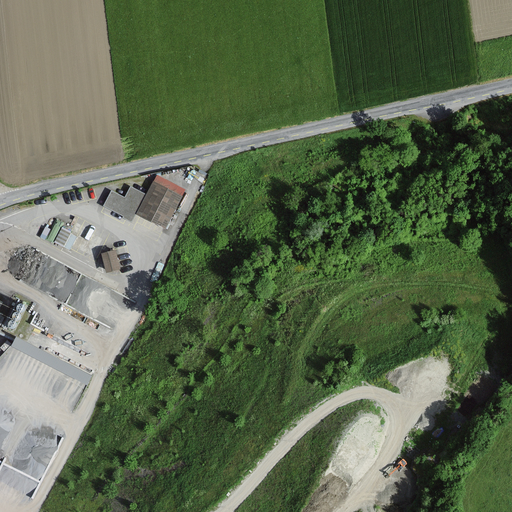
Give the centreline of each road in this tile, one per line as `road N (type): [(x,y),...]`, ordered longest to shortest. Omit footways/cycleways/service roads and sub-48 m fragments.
road 1 (unclassified): [(511,83),(0,200)]
road 2 (track): [(222,511),(310,420),(357,393),(386,399),(400,422),(375,474),(343,511)]
road 3 (track): [(511,397),(469,511)]
